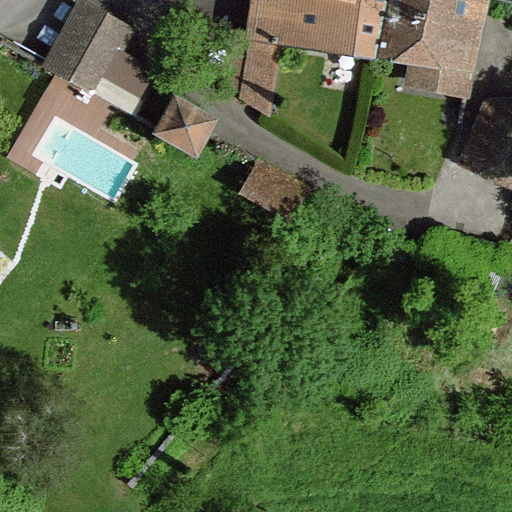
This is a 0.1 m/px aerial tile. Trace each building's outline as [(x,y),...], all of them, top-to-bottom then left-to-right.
[(132,26),(82,0),(80,0),(44,70),(95,97),(102,83),(119,52),(132,26)] [(263,0),(258,43),(239,38),(234,87),(273,114),(283,46),(417,65),(414,92),(470,99),(488,6),(476,4),(476,0),(263,0)] [(119,52),(102,83),(139,102),(156,70),(119,52)] [(511,183),(511,104),(493,105),(469,166),(511,183)] [(313,189),(260,159),(244,188),(298,217),(313,189)] [(445,245),(429,292),(487,312),(503,265),(445,245)]
